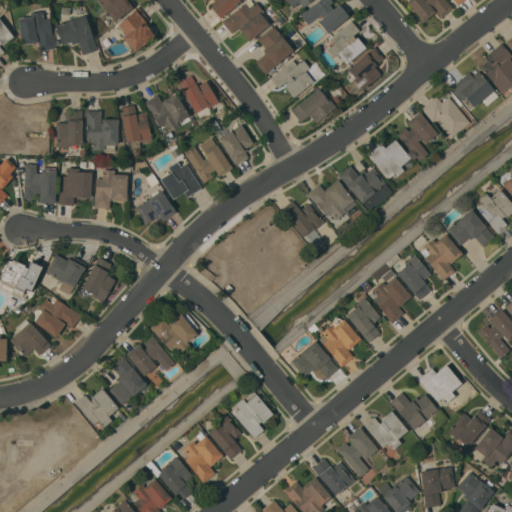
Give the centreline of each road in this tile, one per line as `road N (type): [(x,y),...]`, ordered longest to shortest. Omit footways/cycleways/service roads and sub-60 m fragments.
road 1 (residential): [(511,0),(343,134),(206,221),(54,379),(0,398)]
road 2 (residential): [(511,261),(214,511)]
road 3 (residential): [(235,331),(114,237),(70,228),(22,232)]
road 4 (residential): [(290,166),(268,124),(170,0)]
road 5 (residential): [(193,30),(117,76),(32,84)]
